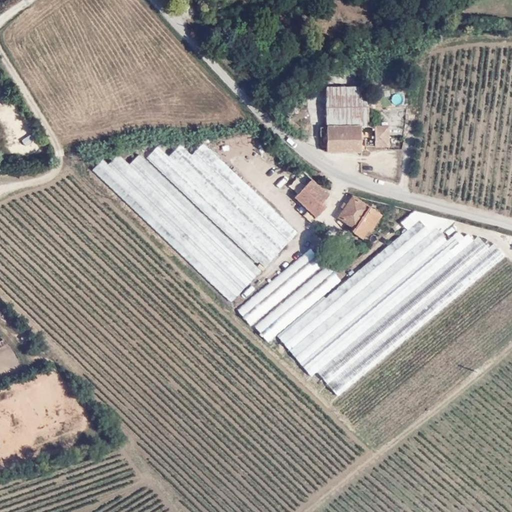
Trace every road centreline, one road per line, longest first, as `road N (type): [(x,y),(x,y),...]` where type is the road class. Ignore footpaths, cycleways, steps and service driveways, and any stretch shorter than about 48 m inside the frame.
road 1 (unclassified): [(155,0),(310,159),(511,224)]
road 2 (track): [(140,0),(239,116),(53,139)]
road 3 (track): [(511,344),(306,511)]
road 4 (track): [(304,238),(340,275),(396,226),(425,215),(499,239),(511,256)]
